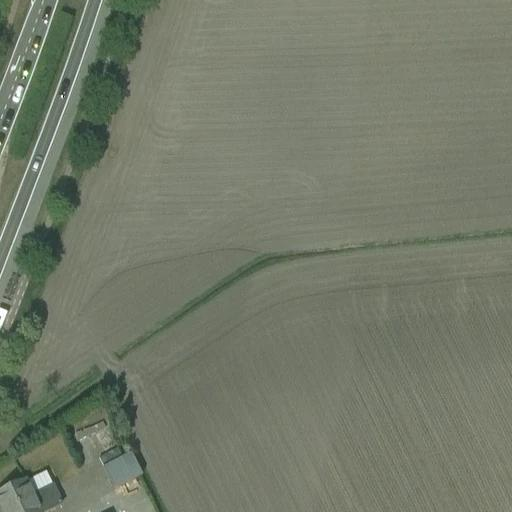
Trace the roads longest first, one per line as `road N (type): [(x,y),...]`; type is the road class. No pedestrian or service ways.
road 1 (secondary): [(0,253),(96,0)]
road 2 (secondary): [(48,0),(0,135)]
